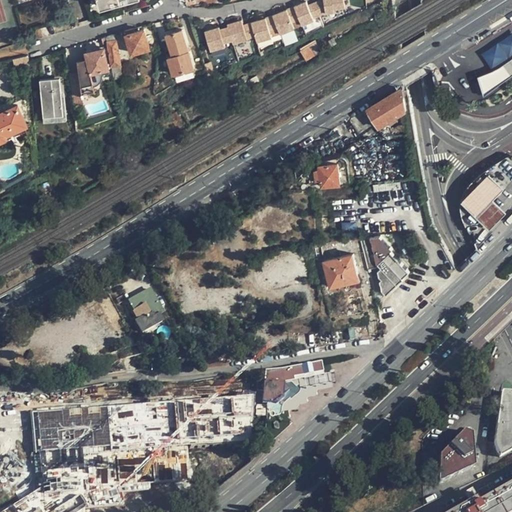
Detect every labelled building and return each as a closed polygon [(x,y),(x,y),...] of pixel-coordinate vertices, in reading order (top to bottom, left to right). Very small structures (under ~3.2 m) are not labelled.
[(308,0),(303,0),(296,3),(302,16),(304,22),(315,17),(315,15),(309,2),(308,0)] [(316,0),(314,0),(309,2),(315,15),(322,12),(316,0)] [(324,0),(316,0),(322,12),(327,10),(324,0)] [(344,0),(324,0),(327,10),(335,10),(335,6),(345,4),(344,0)] [(296,3),(288,7),(293,19),(302,16),(296,3)] [(288,7),(274,13),(280,26),(282,31),(296,25),(293,19),(288,7)] [(274,13),(267,15),(271,29),(280,26),(274,13)] [(267,15),(253,20),(257,33),(258,39),(272,34),(271,29),(267,15)] [(242,17),(228,21),(228,23),(232,36),(233,40),(248,36),(244,22),(242,17)] [(253,20),(244,22),(248,36),(257,33),(253,20)] [(228,23),(220,25),(224,39),(232,36),(228,23)] [(219,24),(205,28),(211,47),(225,43),(224,39),(220,25),(219,24)] [(195,64),(183,27),(167,33),(173,53),(169,55),(174,71),(195,64)] [(128,33),(133,52),(150,46),(145,28),(128,33)] [(121,64),(116,33),(107,35),(112,65),(121,64)] [(306,58),(322,52),(317,40),(301,47),(306,58)] [(85,53),(82,42),(67,47),(68,54),(70,53),(71,57),(85,53)] [(105,47),(87,51),(92,72),(93,72),(109,68),(110,68),(105,47)] [(123,76),(121,64),(112,65),(114,77),(123,76)] [(109,68),(93,72),(94,79),(111,75),(109,68)] [(60,76),(41,78),(45,114),(64,113),(60,76)] [(401,113),(407,109),(404,93),(403,87),(369,108),(380,126),(401,113)] [(19,103),(0,112),(0,135),(2,136),(8,133),(8,131),(27,122),(19,103)] [(396,133),(408,131),(407,123),(391,125),(396,133)] [(408,131),(396,133),(383,135),(386,172),(411,170),(409,131),(408,131)] [(342,180),(342,177),(340,160),(322,163),(323,166),(309,170),(312,181),(324,178),(325,183),(342,180)] [(235,204),(245,199),(272,182),(266,172),(229,193),(235,204)] [(463,199),(478,214),(504,187),(493,177),(485,178),(463,199)] [(490,227),(506,211),(494,199),(478,214),(490,227)] [(368,266),(377,264),(380,263),(392,252),(394,250),(382,237),(362,240),(368,266)] [(408,270),(392,252),(380,263),(377,264),(383,289),(387,293),(404,277),(402,275),(408,270)] [(354,253),(325,260),(331,285),(360,278),(354,253)] [(135,320),(142,333),(155,326),(153,322),(161,318),(158,313),(163,310),(150,289),(129,301),(139,318),(135,320)] [(317,330),(320,345),(334,343),(330,328),(317,330)] [(126,370),(137,369),(128,353),(120,358),(126,370)] [(281,367),(283,382),(294,381),(294,376),(324,371),(322,360),(281,367)] [(265,370),(264,381),(283,382),(281,367),(265,370)] [(282,397),(283,382),(264,381),(262,402),(276,403),(282,397)] [(494,435),(511,426),(511,394),(510,391),(500,390),(494,435)] [(0,511),(87,511),(88,509),(126,505),(125,493),(152,491),(151,483),(189,482),(188,444),(254,437),(255,394),(32,411),(36,478),(16,491),(20,500),(0,511)] [(511,426),(494,435),(493,443),(498,456),(511,448),(511,426)] [(463,430),(435,455),(435,483),(475,465),(472,432),(463,430)] [(511,511),(511,481),(476,501),(474,498),(469,501),(466,496),(437,511),(511,511)]
